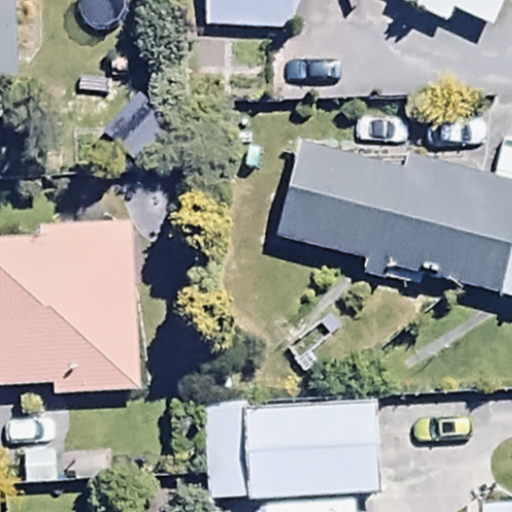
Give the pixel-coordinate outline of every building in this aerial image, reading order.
[(18,0),(0,0),(0,92),(23,91),(18,0)] [(511,0),(202,0),(202,42),(285,41),(305,0),(397,0),(399,1),(393,13),(447,38),(453,25),(492,43),(511,0)] [(511,311),(511,192),(405,163),(400,182),(300,154),(274,249),(365,274),(362,284),(409,296),(412,285),(511,311)] [(0,400),(53,400),(54,410),(143,408),(140,231),(45,233),(45,252),(0,252),(0,400)] [(264,511),(376,509),(374,412),(207,417),(209,511),(264,511)]
